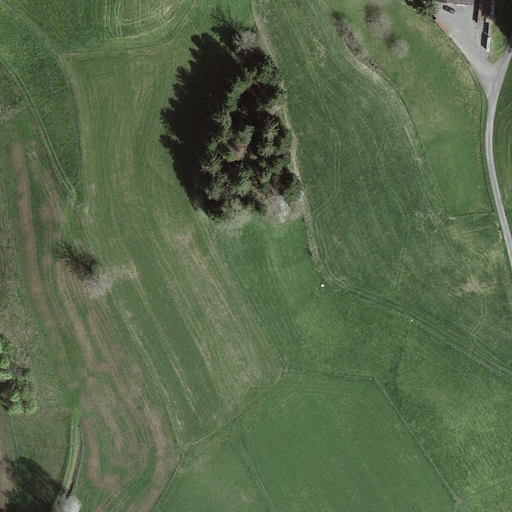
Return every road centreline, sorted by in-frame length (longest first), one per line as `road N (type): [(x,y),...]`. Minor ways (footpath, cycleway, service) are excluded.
road 1 (unclassified): [(511,43),(490,135),(511,252)]
road 2 (track): [(193,0),(166,36),(64,51)]
